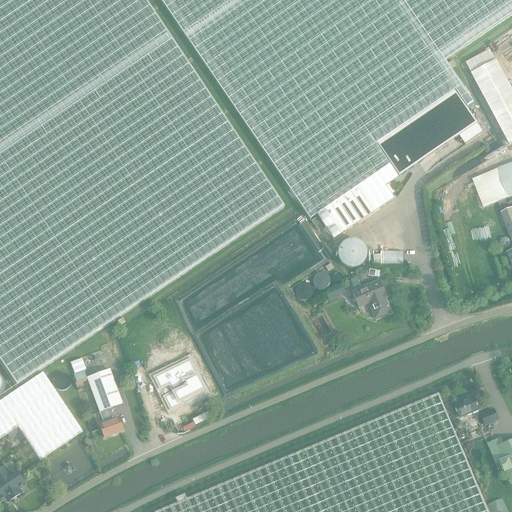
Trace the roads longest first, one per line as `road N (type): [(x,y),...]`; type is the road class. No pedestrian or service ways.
road 1 (unclassified): [(45,511),(165,446),(448,327),(511,310)]
road 2 (unclassified): [(511,351),(476,359),(121,511)]
